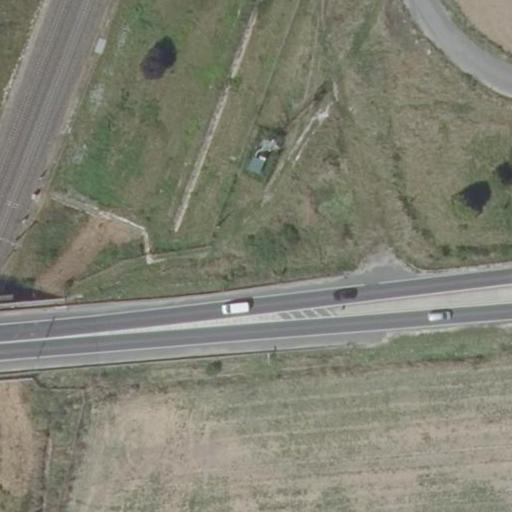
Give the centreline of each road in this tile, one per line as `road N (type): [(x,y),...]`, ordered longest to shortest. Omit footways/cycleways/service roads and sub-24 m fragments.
road 1 (primary): [(511,277),(396,287),(153,328)]
road 2 (primary): [(153,328),(511,311)]
road 3 (track): [(396,287),(344,81),(335,0)]
road 4 (primary): [(0,341),(153,328)]
